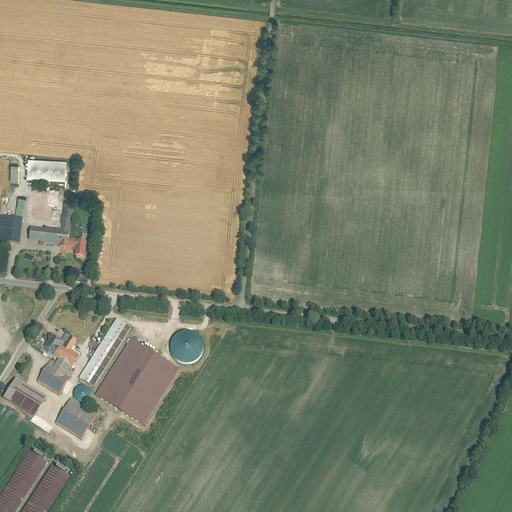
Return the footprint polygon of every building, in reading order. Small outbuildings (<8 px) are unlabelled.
[(66,161),(29,158),(27,178),(65,181),(66,161)] [(12,165),(12,182),(21,182),(21,165),(12,165)] [(25,219),(28,197),(18,196),(15,217),(22,218),(25,219)] [(73,202),(65,201),(62,229),(70,230),(73,202)] [(15,217),(0,215),(0,241),(19,244),(22,218),(15,217)] [(31,227),(29,240),(40,241),(40,243),(59,245),(58,247),(68,248),(69,239),(70,230),(62,229),(45,227),(45,229),(31,227)] [(74,255),(85,257),(86,240),(69,239),(68,248),(75,249),(74,255)] [(29,254),(27,259),(34,262),(36,257),(29,254)] [(131,328),(116,319),(79,377),(94,387),(131,328)] [(170,344),(169,350),(171,356),(174,360),(179,364),(185,365),(191,365),(196,362),(200,359),(203,354),(204,348),(203,343),(201,338),(197,334),(192,332),(187,331),(181,332),(176,334),(172,339),(170,344)] [(63,342),(52,335),(45,347),(56,354),(61,346),(63,342)] [(76,339),(70,336),(68,341),(64,347),(69,350),(76,339)] [(179,369),(130,339),(94,396),(143,426),(179,369)] [(64,347),(61,346),(56,354),(55,356),(59,359),(69,365),(72,367),(79,357),(69,350),(64,347)] [(51,359),(38,381),(59,395),(73,373),(67,369),(69,365),(59,359),(57,363),(51,359)] [(46,398),(16,378),(4,397),(34,416),(46,398)] [(90,398),(84,387),(75,392),(81,403),(90,398)] [(97,415),(72,399),(57,423),(82,439),(97,415)] [(14,511),(46,463),(29,452),(0,498),(0,511),(14,511)] [(46,511),(69,477),(51,466),(22,511),(46,511)]
